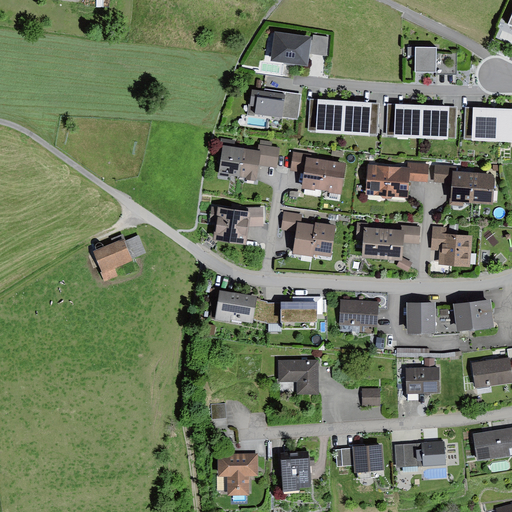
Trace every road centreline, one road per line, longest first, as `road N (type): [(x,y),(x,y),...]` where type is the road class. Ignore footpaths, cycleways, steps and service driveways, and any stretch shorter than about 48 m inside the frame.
road 1 (residential): [(511,278),(407,288),(240,277),(0,124)]
road 2 (residential): [(511,413),(264,433),(233,412)]
road 3 (track): [(203,256),(183,392),(196,511)]
road 4 (residential): [(511,81),(434,90),(294,80)]
road 5 (track): [(0,297),(142,216)]
road 6 (residential): [(511,77),(484,52),(407,14)]
